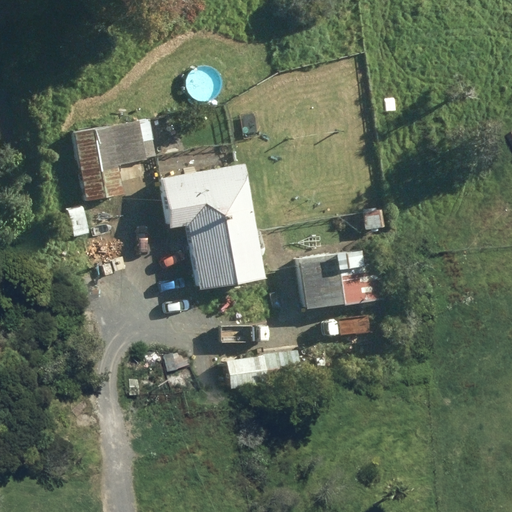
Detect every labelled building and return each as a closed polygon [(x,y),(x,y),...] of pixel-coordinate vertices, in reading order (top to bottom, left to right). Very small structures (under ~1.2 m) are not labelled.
[(66,134),(80,203),(117,197),(111,166),(150,158),(142,119),(66,134)] [(177,226),(189,292),(253,280),(232,168),(150,183),(158,230),(177,226)] [(511,178),(494,181),(502,227),(511,224),(511,178)] [(71,234),(56,237),(60,266),(75,264),(71,234)] [(288,261),(296,312),(360,302),(352,251),(288,261)] [(346,318),(309,325),(315,353),(352,345),(346,318)] [(254,355),(258,382),(295,376),(292,350),(254,355)] [(133,383),(122,384),(124,399),(134,399),(133,383)]
